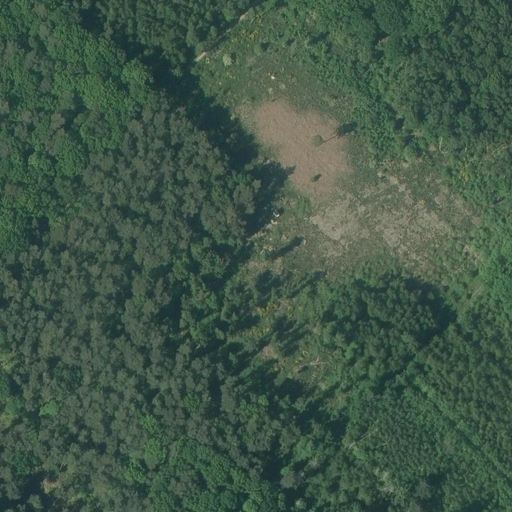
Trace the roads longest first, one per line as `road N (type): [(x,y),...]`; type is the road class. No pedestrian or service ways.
road 1 (track): [(511,257),(253,511)]
road 2 (track): [(257,0),(89,170)]
road 3 (track): [(89,170),(0,260)]
